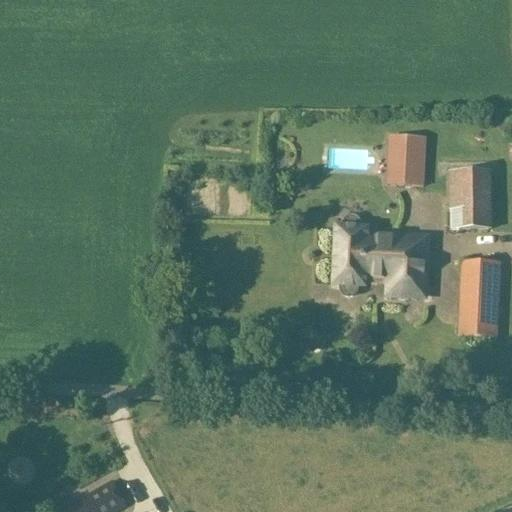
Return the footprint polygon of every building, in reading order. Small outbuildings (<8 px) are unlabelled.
[(427,140),(387,138),(385,188),(424,190),(427,140)] [(489,174),(450,174),(451,207),(451,233),(489,232),(489,174)] [(366,232),(362,232),(362,226),(361,222),(357,219),(352,218),(348,219),(345,222),(343,225),(343,231),(338,231),(335,286),(340,286),(340,291),(341,295),(343,298),(349,301),(353,299),(357,296),(358,293),(358,287),(363,288),(364,282),(389,283),(388,298),(424,299),(427,241),(366,238),(366,232)] [(458,340),(496,341),(498,265),(460,264),(459,327),(458,340)] [(121,511),(127,509),(112,483),(60,511),(121,511)]
